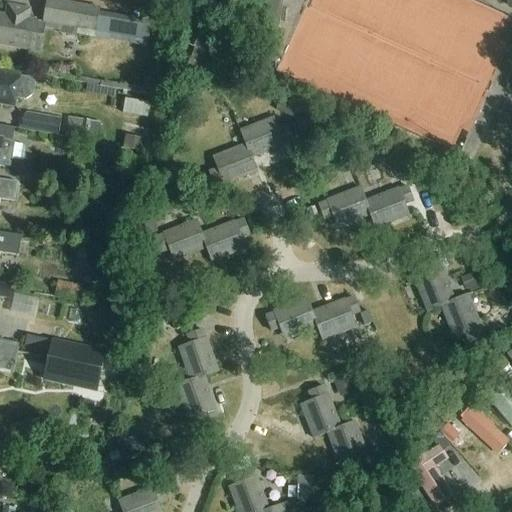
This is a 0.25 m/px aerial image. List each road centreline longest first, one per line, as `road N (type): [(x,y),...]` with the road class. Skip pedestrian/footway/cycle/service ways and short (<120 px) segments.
road 1 (residential): [(189,511),(247,412),(247,305),(279,273)]
road 2 (residential): [(279,273),(354,273),(475,228)]
